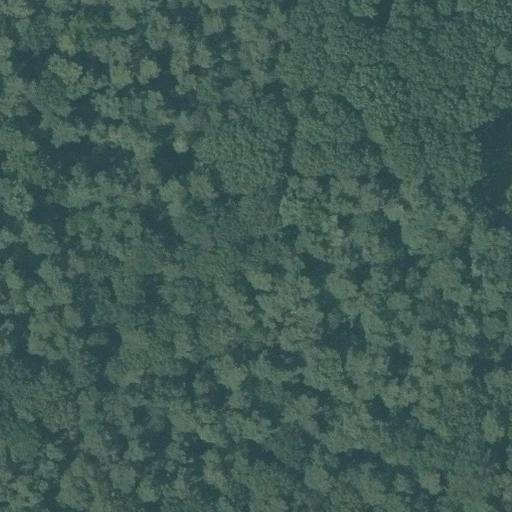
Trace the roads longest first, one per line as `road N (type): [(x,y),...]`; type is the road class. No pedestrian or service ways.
road 1 (track): [(511,226),(488,232),(408,179),(0,154)]
road 2 (track): [(476,511),(511,379)]
